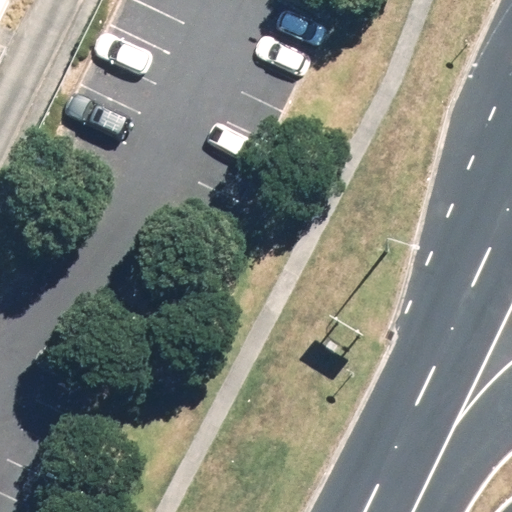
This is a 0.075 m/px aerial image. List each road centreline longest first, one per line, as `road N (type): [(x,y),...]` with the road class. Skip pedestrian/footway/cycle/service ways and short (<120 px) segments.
road 1 (primary): [(355,511),(511,188)]
road 2 (primary): [(426,511),(465,443),(511,393)]
